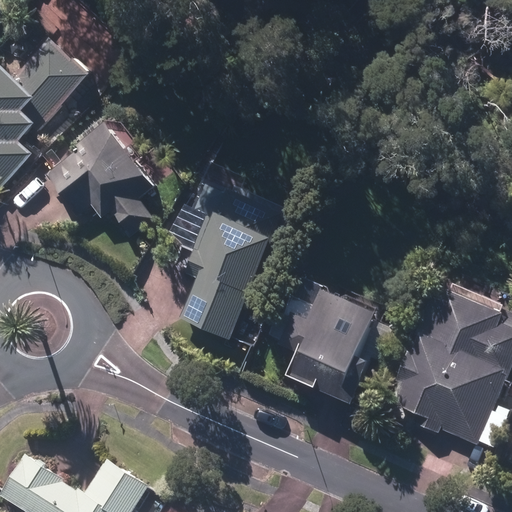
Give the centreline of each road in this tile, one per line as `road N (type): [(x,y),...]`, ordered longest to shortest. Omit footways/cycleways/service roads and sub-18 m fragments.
road 1 (residential): [(83,352),(412,511)]
road 2 (residential): [(8,284),(41,272),(74,285),(91,322),(83,352)]
